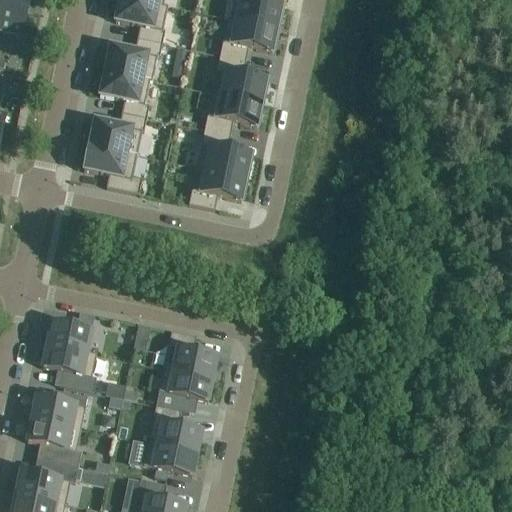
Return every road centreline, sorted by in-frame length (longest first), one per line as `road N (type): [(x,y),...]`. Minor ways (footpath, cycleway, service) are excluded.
road 1 (residential): [(37,194),(252,248),(315,0)]
road 2 (residential): [(215,511),(235,344),(213,327),(19,288)]
road 3 (residential): [(37,194),(79,0)]
